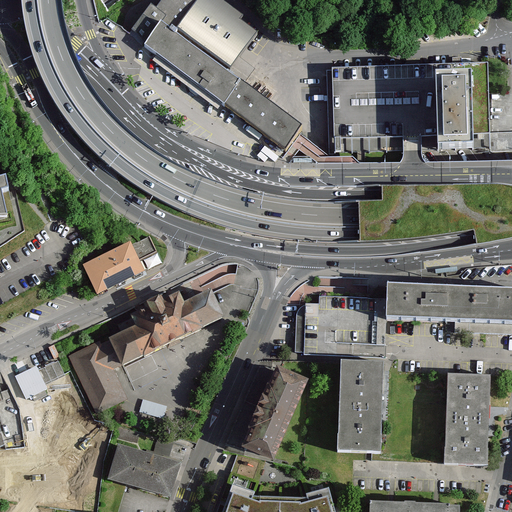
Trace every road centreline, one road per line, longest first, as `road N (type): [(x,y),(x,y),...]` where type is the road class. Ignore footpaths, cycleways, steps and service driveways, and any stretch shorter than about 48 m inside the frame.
road 1 (motorway): [(30,0),(52,83),(82,128),(127,170),(184,202),(271,228),(333,234),(511,212)]
road 2 (motorway): [(511,194),(333,216),(243,204),(190,186),(99,118),(67,69),(49,0)]
road 3 (motorway): [(511,190),(290,192),(239,180),(167,141)]
road 4 (primary): [(511,174),(285,176),(167,141)]
road 5 (motorway): [(232,244),(394,249),(511,228)]
road 6 (tertiary): [(268,306),(182,511)]
road 7 (primary): [(313,264),(511,255)]
road 8 (tertiary): [(0,354),(165,277)]
road 9 (primary): [(45,113),(98,179),(173,225)]
